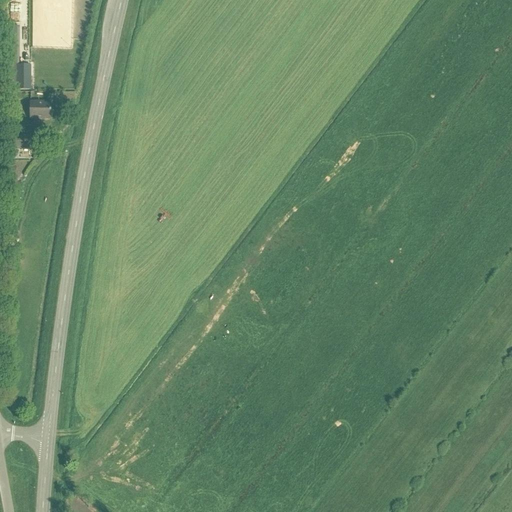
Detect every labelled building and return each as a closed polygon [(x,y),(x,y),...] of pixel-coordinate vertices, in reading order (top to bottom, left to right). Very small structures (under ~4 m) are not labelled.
[(26,9),(34,8),(33,1),(25,2),(26,9)] [(51,20),(48,29),(56,31),(59,23),(51,20)] [(19,68),(19,27),(9,27),(9,97),(10,97),(10,101),(15,101),(15,96),(15,91),(17,91),(30,91),(30,68),(19,68)] [(51,121),(52,104),(44,104),(44,102),(31,102),(30,120),(51,121)] [(17,120),(10,125),(15,132),(22,127),(17,120)] [(22,150),(30,150),(30,137),(22,137),(22,150)]
